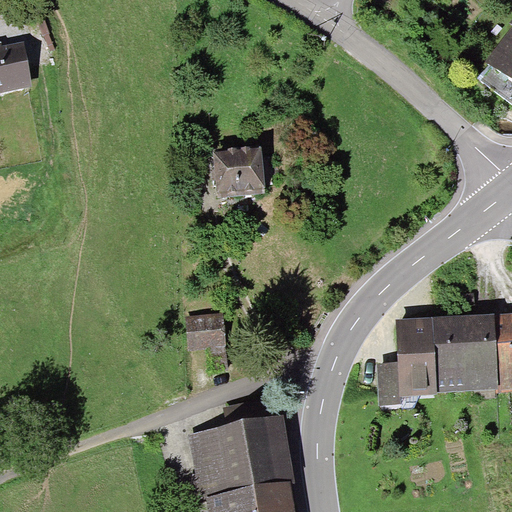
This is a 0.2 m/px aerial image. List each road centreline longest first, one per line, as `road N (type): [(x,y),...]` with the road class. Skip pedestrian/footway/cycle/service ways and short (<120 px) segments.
road 1 (tertiary): [(511,190),(382,291),(351,331),(331,371),(318,428),(325,511)]
road 2 (track): [(0,475),(214,399),(250,378),(331,371)]
road 3 (residential): [(511,181),(320,14)]
